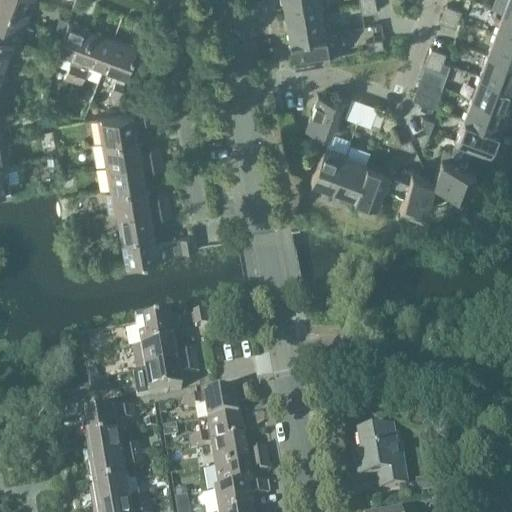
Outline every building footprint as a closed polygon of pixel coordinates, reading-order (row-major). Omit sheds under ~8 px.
[(0,0),(0,11),(26,21),(34,0),(0,0)] [(282,0),(286,18),(322,12),(319,0),(282,0)] [(511,0),(506,0),(503,12),(511,15),(511,0)] [(375,3),(360,6),(361,15),(377,12),(375,3)] [(443,14),(458,20),(462,11),(446,6),(443,14)] [(0,36),(13,41),(12,42),(18,44),(26,21),(0,11),(0,36)] [(286,18),(290,41),(325,35),(322,12),(286,18)] [(511,15),(503,12),(495,33),(511,39),(511,15)] [(458,20),(443,14),(440,23),(455,28),(458,20)] [(64,79),(73,82),(91,31),(68,23),(57,54),(71,60),(64,79)] [(88,66),(102,71),(114,40),(91,31),(73,82),(81,85),(88,66)] [(511,39),(495,33),(487,54),(511,63),(511,39)] [(325,35),(290,41),(294,64),(329,58),(325,35)] [(0,62),(4,64),(12,42),(13,41),(0,36),(0,62)] [(366,42),(367,51),(383,49),(382,39),(366,42)] [(114,40),(102,71),(116,76),(109,95),(118,99),(137,48),(114,40)] [(428,57),(443,63),(446,54),(431,49),(428,57)] [(511,63),(487,54),(479,76),(511,87),(511,63)] [(443,63),(428,57),(425,66),(440,71),(443,63)] [(511,87),(479,76),(471,97),(505,110),(511,91),(511,87)] [(412,100),(421,103),(427,106),(430,97),(415,91),(412,100)] [(305,130),(328,138),(338,112),(346,115),(351,99),(342,96),(340,104),(318,96),(305,130)] [(471,97),(463,119),(497,131),(505,110),(471,97)] [(97,119),(102,143),(138,137),(135,122),(145,121),(145,123),(156,121),(154,109),(97,119)] [(380,127),(385,112),(376,109),(371,124),(380,127)] [(425,132),(429,133),(434,122),(422,118),(421,122),(425,132)] [(463,119),(455,140),(471,146),(489,153),(497,131),(463,119)] [(388,143),(400,147),(401,143),(397,133),(392,131),(388,143)] [(429,133),(425,132),(416,136),(421,147),(425,146),(429,133)] [(102,143),(106,167),(162,157),(160,146),(149,148),(150,150),(140,152),(138,137),(102,143)] [(400,147),(412,151),(415,150),(410,139),(401,143),(400,147)] [(471,146),(455,140),(451,152),(444,150),(434,181),(467,193),(475,171),(464,167),(471,146)] [(311,182),(333,190),(345,156),(323,148),(311,182)] [(333,190),(354,198),(366,164),(345,156),(333,190)] [(110,191),(113,191),(113,190),(146,184),(143,169),(153,168),(153,170),(164,168),(162,157),(106,167),(110,191)] [(0,198),(11,196),(10,190),(6,164),(0,165),(0,198)] [(376,206),(382,187),(388,172),(366,164),(354,198),(376,206)] [(433,181),(402,169),(400,176),(388,172),(382,187),(403,195),(399,206),(421,215),(433,181)] [(109,215),(117,214),(170,204),(168,193),(157,195),(158,197),(148,199),(146,184),(113,190),(113,191),(110,191),(105,192),(109,215)] [(117,214),(121,237),(154,232),(151,217),(161,215),(161,217),(172,216),(170,204),(117,214)] [(121,237),(126,269),(146,266),(145,258),(197,249),(195,235),(155,242),(154,232),(121,237)] [(208,312),(193,315),(195,329),(211,326),(208,312)] [(154,313),(135,316),(135,321),(140,348),(173,343),(171,333),(177,332),(175,318),(156,321),(154,313)] [(140,348),(144,372),(197,363),(195,352),(185,354),(185,356),(175,358),(173,343),(140,348)] [(197,363),(144,372),(148,396),(181,391),(178,375),(188,374),(189,376),(199,374),(197,363)] [(207,421),(240,416),(235,392),(182,401),(184,410),(204,407),(207,421)] [(84,443),(117,437),(115,422),(124,420),(125,423),(135,421),(133,409),(80,418),(84,443)] [(244,439),(240,416),(207,421),(209,436),(189,439),(191,449),(211,445),(244,439)] [(357,436),(361,456),(353,457),(356,479),(377,476),(379,491),(406,486),(401,459),(396,459),(391,430),(357,436)] [(84,443),(88,466),(142,457),(140,446),(129,448),(130,450),(120,452),(117,437),(84,443)] [(211,445),(215,469),(268,460),(266,448),(255,450),(256,453),(246,454),(244,439),(211,445)] [(88,466),(92,489),(92,490),(126,484),(123,469),(133,468),(133,470),(143,468),(142,457),(88,466)] [(215,469),(219,492),(252,487),(252,486),(249,472),(259,470),(259,473),(270,471),(268,460),(215,469)] [(89,490),(92,511),(104,511),(150,504),(148,493),(137,495),(138,497),(128,499),(126,484),(92,490),(92,489),(89,490)] [(213,493),(216,511),(246,511),(250,511),(248,496),(257,495),(258,497),(268,495),(266,484),(252,486),(252,487),(219,492),(213,493)]
